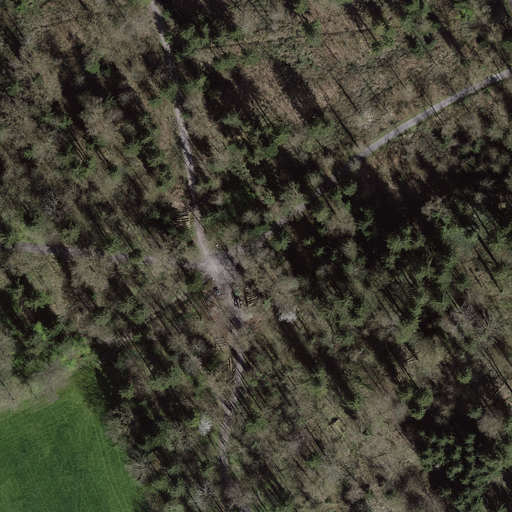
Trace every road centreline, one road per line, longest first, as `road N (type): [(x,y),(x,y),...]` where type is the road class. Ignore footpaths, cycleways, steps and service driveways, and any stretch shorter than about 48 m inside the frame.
road 1 (track): [(511,67),(342,169),(280,224),(211,262)]
road 2 (track): [(211,262),(151,0)]
road 3 (track): [(211,262),(0,244)]
road 4 (track): [(228,414),(239,389),(240,333),(211,262)]
road 5 (track): [(98,359),(203,289),(211,262)]
